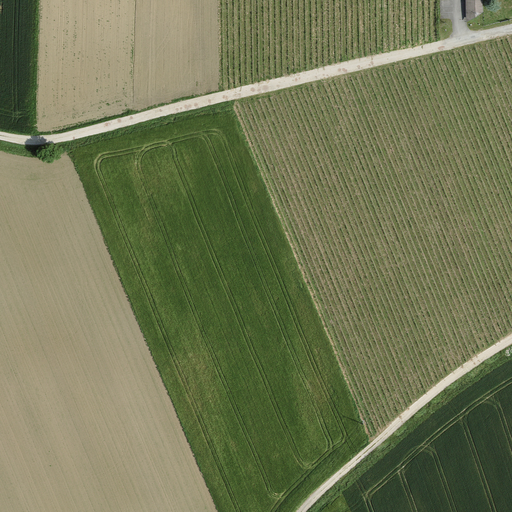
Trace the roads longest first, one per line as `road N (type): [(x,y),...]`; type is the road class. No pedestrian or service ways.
road 1 (track): [(0,135),(73,136),(462,40)]
road 2 (track): [(511,339),(424,400),(305,511)]
